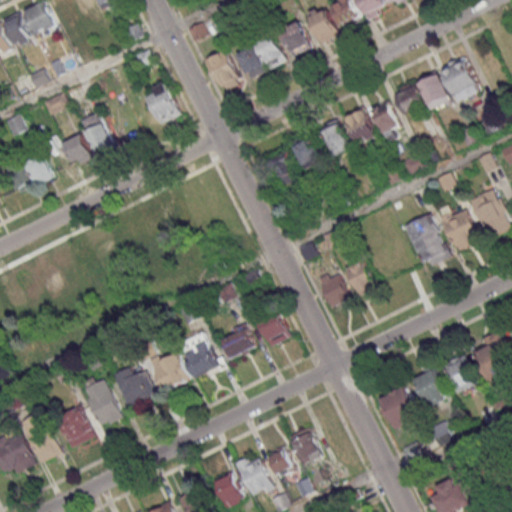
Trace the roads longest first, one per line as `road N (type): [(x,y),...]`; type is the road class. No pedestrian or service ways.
road 1 (residential): [(404,511),(150,0)]
road 2 (residential): [(492,0),(0,246)]
road 3 (residential): [(511,277),(43,511)]
